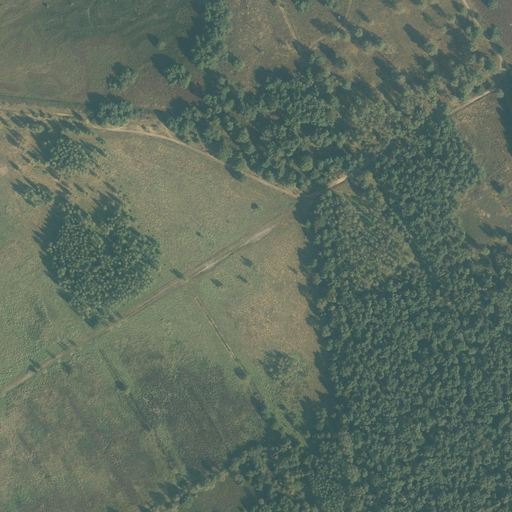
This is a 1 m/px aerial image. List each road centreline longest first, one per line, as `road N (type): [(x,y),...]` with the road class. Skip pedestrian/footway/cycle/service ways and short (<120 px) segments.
road 1 (track): [(358,507),(302,204),(495,89),(505,69)]
road 2 (track): [(308,200),(158,135),(0,117)]
road 3 (track): [(305,53),(437,284)]
